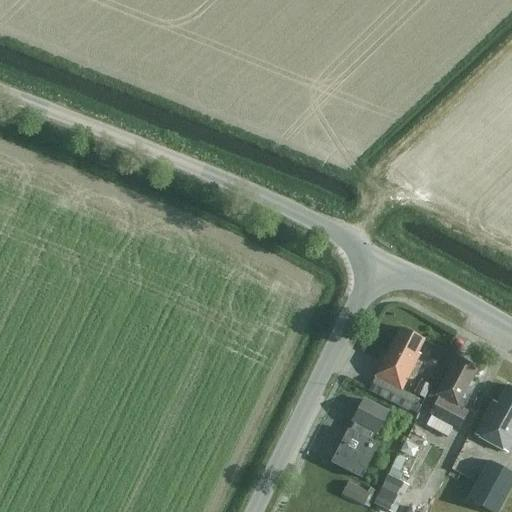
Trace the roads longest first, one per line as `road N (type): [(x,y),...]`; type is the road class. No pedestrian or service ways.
road 1 (unclassified): [(380,260),(289,211),(0,88)]
road 2 (unclassified): [(257,511),(380,260)]
road 3 (unclassified): [(511,327),(380,260)]
